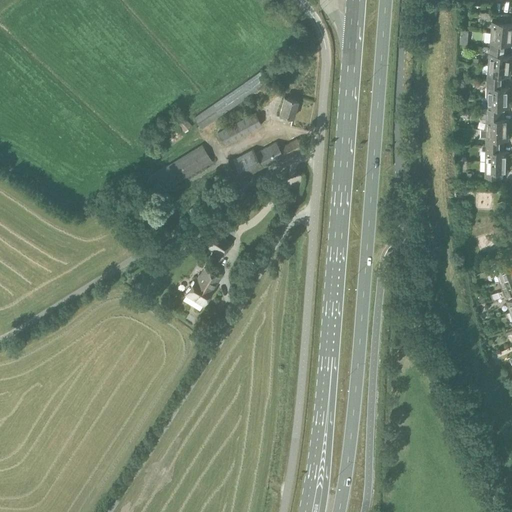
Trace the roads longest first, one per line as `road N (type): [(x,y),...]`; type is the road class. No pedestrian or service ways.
road 1 (primary): [(353,0),(305,511)]
road 2 (primary): [(339,511),(385,0)]
road 3 (unclassified): [(0,338),(318,148)]
road 4 (unclassified): [(109,511),(287,221),(313,220)]
road 5 (unclassified): [(502,511),(424,325),(401,219)]
road 6 (unclassified): [(283,511),(313,220)]
road 7 (unclassified): [(405,0),(401,219)]
road 8 (unclassified): [(318,148),(326,59),(320,30),(299,0)]
